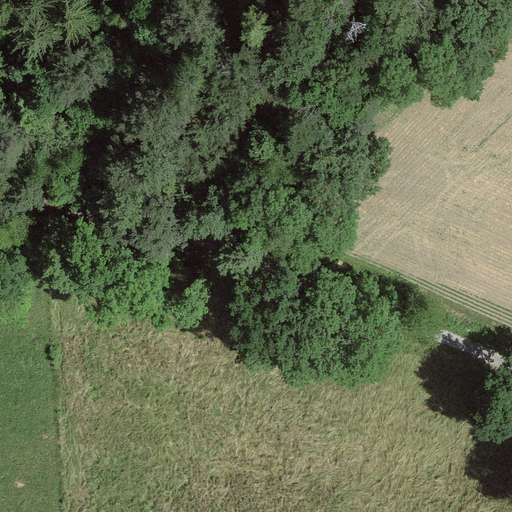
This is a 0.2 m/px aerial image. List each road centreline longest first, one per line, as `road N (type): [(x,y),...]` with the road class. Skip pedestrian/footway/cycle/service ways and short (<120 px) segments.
road 1 (unclassified): [(122,209),(511,367)]
road 2 (unclassified): [(122,209),(0,187)]
road 3 (residential): [(0,230),(122,209)]
